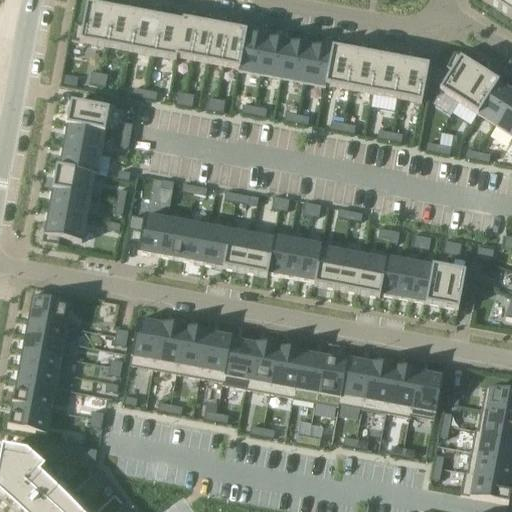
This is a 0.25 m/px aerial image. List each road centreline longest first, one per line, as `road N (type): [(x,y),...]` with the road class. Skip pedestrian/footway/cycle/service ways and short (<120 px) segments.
road 1 (residential): [(511,360),(0,258)]
road 2 (residential): [(266,0),(414,26),(448,19)]
road 3 (residential): [(33,0),(0,166)]
